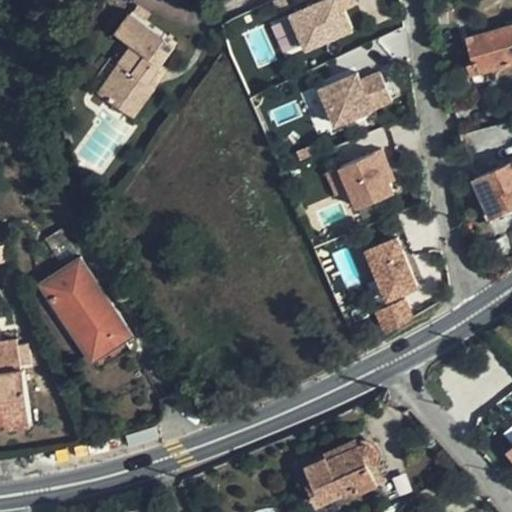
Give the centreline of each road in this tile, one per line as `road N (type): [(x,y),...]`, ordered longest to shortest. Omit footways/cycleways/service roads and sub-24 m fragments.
road 1 (secondary): [(0,496),(118,475),(386,363)]
road 2 (residential): [(477,312),(450,244),(429,141),(417,0)]
road 3 (residential): [(386,363),(511,509)]
